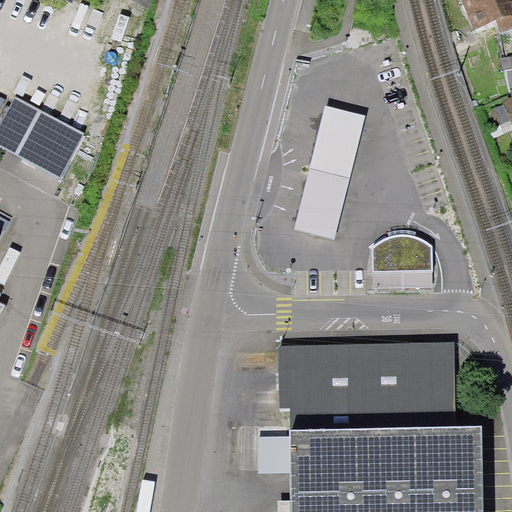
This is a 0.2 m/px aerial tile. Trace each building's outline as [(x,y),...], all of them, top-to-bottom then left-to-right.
[(511,0),(463,0),(476,27),(511,10),(511,0)] [(511,93),(501,98),(511,125),(511,93)] [(84,137),(18,103),(0,137),(0,153),(60,184),(84,137)] [(365,121),(322,112),(294,239),(336,248),(365,121)] [(375,250),(375,275),(437,275),(437,250),(429,245),(417,239),(398,238),(382,244),(375,250)] [(447,350),(272,354),(273,433),(258,433),(259,475),(274,475),(275,511),(482,511),(481,440),(449,441),(447,350)]
